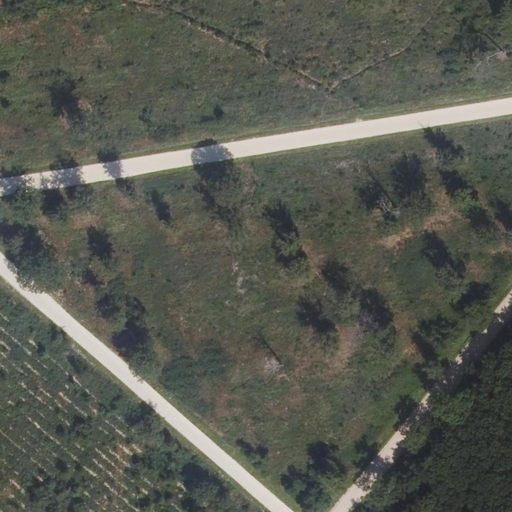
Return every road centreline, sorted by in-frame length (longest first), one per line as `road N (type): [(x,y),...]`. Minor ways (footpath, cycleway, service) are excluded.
road 1 (track): [(511,105),(0,189)]
road 2 (track): [(277,511),(0,266)]
road 3 (track): [(342,511),(511,302)]
